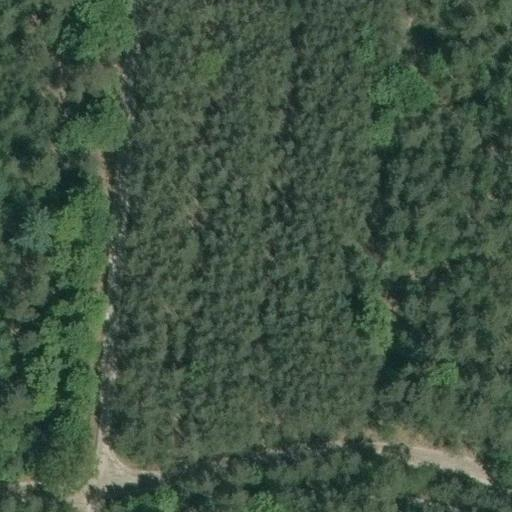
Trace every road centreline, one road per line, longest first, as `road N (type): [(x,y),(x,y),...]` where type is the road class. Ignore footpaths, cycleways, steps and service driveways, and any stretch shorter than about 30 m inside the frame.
road 1 (track): [(86,493),(120,0)]
road 2 (track): [(511,491),(447,470),(346,456),(86,493)]
